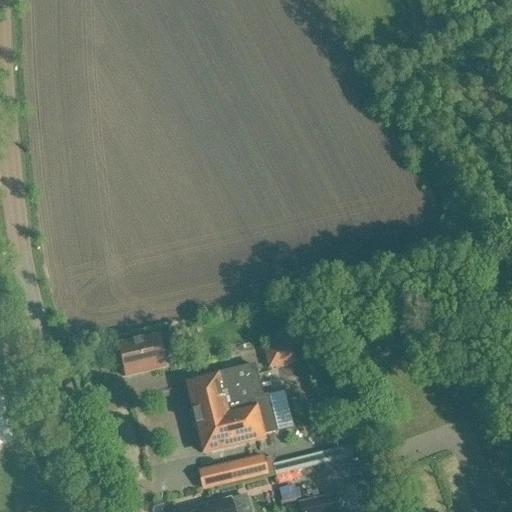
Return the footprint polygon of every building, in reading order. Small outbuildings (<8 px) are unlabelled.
[(165,364),(180,361),(174,338),(159,342),(159,339),(117,349),(125,381),(166,371),(165,364)] [(269,372),(296,365),(292,347),(265,354),(269,372)] [(262,439),(277,435),(268,399),(262,400),(254,369),(215,379),(216,381),(187,388),(203,457),(263,443),(262,439)] [(351,449),(272,468),(275,480),(354,460),(351,449)] [(231,486),(268,477),(263,456),(226,465),(231,486)] [(338,511),(335,498),(298,507),(299,511),(338,511)] [(232,511),(230,503),(198,511),(197,511),(232,511)]
